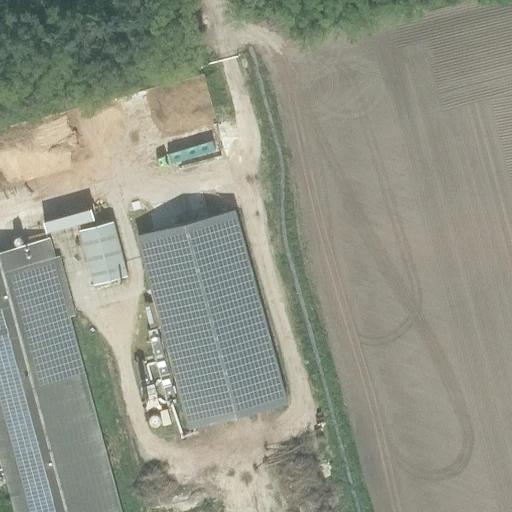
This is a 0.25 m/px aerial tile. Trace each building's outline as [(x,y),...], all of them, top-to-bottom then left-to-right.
[(42,226),(90,220),(88,203),(40,210),(42,226)] [(236,208),(139,234),(191,429),(288,403),(236,208)] [(95,284),(128,275),(114,220),(81,229),(95,284)] [(120,511),(48,239),(0,252),(0,451),(16,511),(120,511)] [(88,336),(109,328),(105,317),(83,325),(88,336)]
